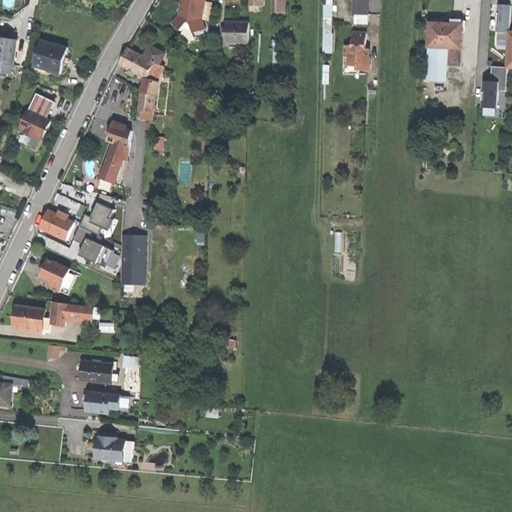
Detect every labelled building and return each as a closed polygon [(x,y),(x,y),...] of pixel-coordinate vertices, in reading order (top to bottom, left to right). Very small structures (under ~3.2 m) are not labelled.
[(188,35),(205,29),(202,19),(204,0),(182,0),(183,2),(180,15),(174,23),(188,35)] [(260,5),(260,0),(250,0),(250,11),(255,11),(255,5),(260,5)] [(274,0),(275,17),(286,17),(286,0),(274,0)] [(356,0),(356,14),(368,14),(368,0),(356,0)] [(324,52),(332,52),(332,25),(333,5),(325,5),(324,52)] [(498,32),(511,32),(511,8),(511,5),(504,5),(499,5),(497,32),(498,32)] [(368,14),(356,14),(356,24),(369,24),(370,14),(368,14)] [(225,43),(249,44),(250,23),(226,22),(225,32),(225,43)] [(430,23),(429,47),(449,48),(448,66),(462,66),(464,25),(448,24),(433,23),(430,23)] [(510,41),(511,32),(498,32),(498,41),(510,41)] [(4,64),(14,65),(18,40),(13,39),(9,39),(9,35),(0,33),(0,60),(5,61),(4,64)] [(359,70),(370,71),(371,58),(370,58),(370,53),(370,49),(367,49),(367,34),(354,33),(353,46),(345,45),(344,56),(349,57),(349,64),(352,66),(359,67),(359,70)] [(60,76),(61,75),(65,63),(69,48),(42,40),(34,71),(46,75),(47,73),(60,76)] [(147,79),(158,80),(165,67),(160,64),(166,54),(151,46),(145,57),(129,49),(125,56),(121,65),(130,70),(136,73),(147,79)] [(449,48),(429,47),(427,80),(448,81),(448,66),(449,48)] [(359,75),(359,70),(359,67),(352,66),(349,64),(349,57),(344,56),(343,74),(359,75)] [(499,91),(507,92),(509,67),(493,67),(492,82),(484,81),(483,96),(482,107),(484,107),(498,108),(499,91)] [(145,93),(156,94),(158,80),(147,79),(143,93),(145,93)] [(156,94),(145,93),(143,111),(154,112),(156,94)] [(38,94),(30,111),(47,119),(55,102),(38,94)] [(39,136),(44,139),(52,121),(49,120),(47,119),(30,111),(29,111),(21,128),(25,130),(27,135),(34,138),(39,136)] [(154,112),(143,111),(141,111),(140,121),(153,122),(154,112)] [(113,124),(114,124),(127,129),(129,126),(114,120),(113,124)] [(129,160),(132,131),(127,129),(114,124),(111,133),(108,140),(114,142),(101,178),(116,183),(124,159),(129,160)] [(155,149),(164,149),(164,138),(156,137),(155,149)] [(102,194),(98,202),(112,208),(117,198),(102,194)] [(112,208),(98,202),(94,210),(96,211),(92,217),(93,218),(92,222),(103,227),(107,229),(112,219),(116,210),(112,208)] [(70,215),(61,211),(60,215),(50,211),(45,220),(41,228),(68,240),(76,222),(68,219),(70,215)] [(93,218),(92,217),(86,214),(81,226),(92,231),(100,235),(103,227),(92,222),(93,218)] [(116,220),(112,219),(107,229),(111,231),(116,220)] [(88,238),(89,239),(92,231),(81,226),(74,240),(85,245),(88,238)] [(147,236),(124,235),(123,284),(146,284),(147,236)] [(98,263),(106,247),(89,239),(88,238),(85,245),(80,255),(87,258),(93,261),(98,263)] [(115,251),(106,247),(98,263),(107,268),(115,251)] [(71,269),(49,259),(46,264),(40,277),(52,282),(49,288),(60,293),(61,291),(71,269)] [(79,273),(71,269),(61,291),(69,295),(79,273)] [(95,307),(57,302),(54,324),(66,326),(67,318),(93,322),(95,307)] [(43,334),(46,310),(18,306),(16,317),(15,326),(25,328),(36,329),(36,333),(43,334)] [(60,346),(50,345),(49,358),(59,359),(60,346)] [(119,376),(116,375),(117,362),(93,360),(93,363),(84,362),(82,380),(89,381),(118,384),(119,376)] [(4,376),(3,383),(13,384),(29,386),(30,380),(4,376)] [(0,404),(11,406),(13,384),(3,383),(0,382),(0,404)] [(111,408),(121,409),(122,396),(89,392),(88,400),(87,411),(110,414),(111,408)] [(130,396),(122,396),(121,409),(129,410),(130,396)] [(96,458),(126,461),(127,442),(127,441),(118,440),(119,437),(111,437),(111,440),(101,439),(98,438),(96,458)] [(135,442),(127,442),(126,461),(133,461),(135,442)]
